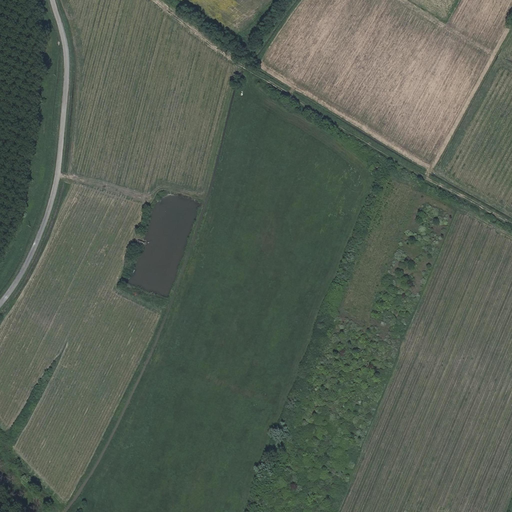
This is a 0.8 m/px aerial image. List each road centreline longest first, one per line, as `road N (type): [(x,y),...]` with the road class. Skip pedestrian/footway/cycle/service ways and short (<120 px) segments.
road 1 (track): [(511,223),(244,67),(155,0)]
road 2 (unclassified): [(0,304),(35,246),(58,176),(67,53),(52,0)]
